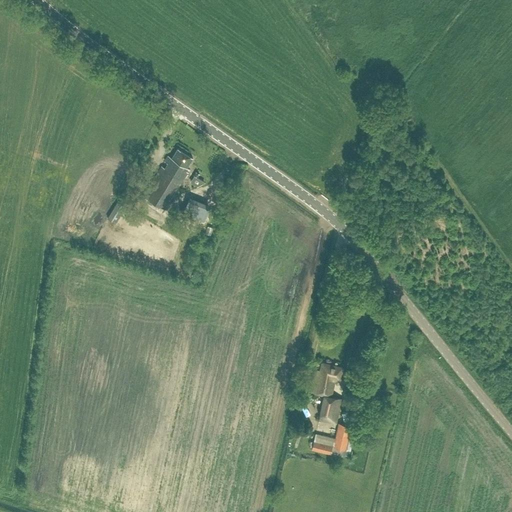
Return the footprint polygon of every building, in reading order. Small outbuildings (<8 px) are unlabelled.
[(162,159),(167,150),(161,147),(156,156),(162,159)] [(185,167),(192,157),(177,148),(170,158),(167,156),(142,195),(163,208),(188,169),(185,167)] [(121,203),(111,216),(121,224),(131,210),(121,203)] [(318,373),(315,373),(311,391),(324,394),(319,414),(318,419),(335,422),(340,398),(330,395),(334,377),(339,379),(342,366),(321,361),(318,373)] [(343,371),(341,380),(348,382),(348,381),(350,372),(343,371)] [(335,390),(345,394),(347,388),(337,384),(335,390)] [(350,425),(338,422),(332,446),(313,441),(311,449),(331,453),(333,447),(345,449),(350,425)]
